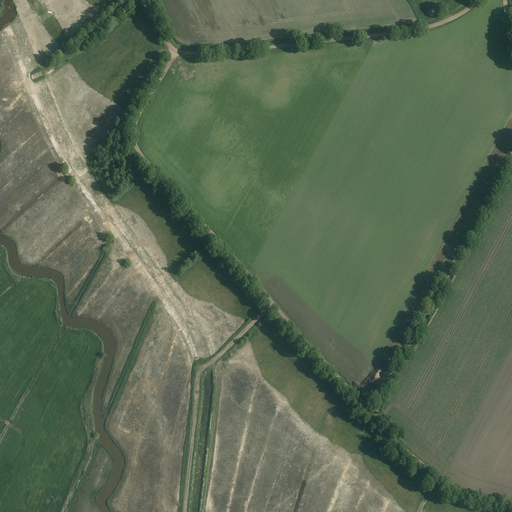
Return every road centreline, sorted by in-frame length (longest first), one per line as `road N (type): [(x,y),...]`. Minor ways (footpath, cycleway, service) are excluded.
road 1 (track): [(142,0),(175,50),(128,139),(370,413)]
road 2 (unclassified): [(175,50),(411,29),(451,18),(476,0)]
road 3 (track): [(511,152),(370,413)]
road 4 (track): [(370,413),(450,486),(511,507)]
